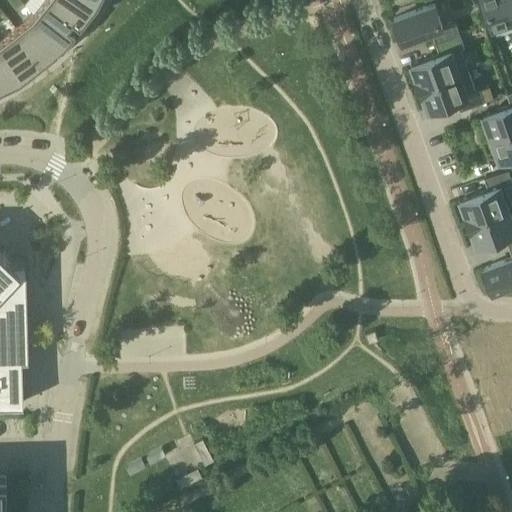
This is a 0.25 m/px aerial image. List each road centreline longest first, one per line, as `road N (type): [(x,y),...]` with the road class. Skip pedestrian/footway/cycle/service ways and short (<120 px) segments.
road 1 (residential): [(511,311),(486,311),(469,297),(361,0)]
road 2 (residential): [(0,155),(31,157),(69,176),(98,227),(57,449)]
